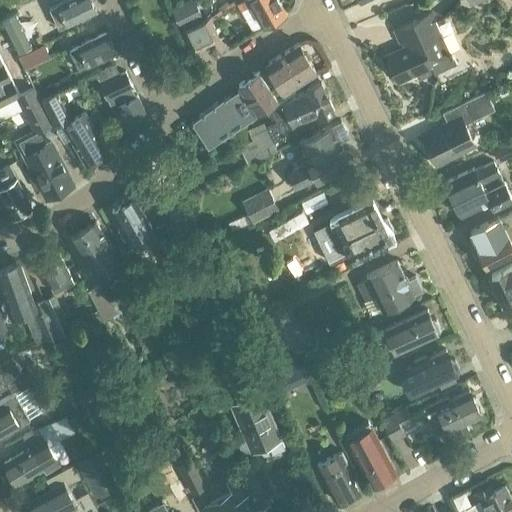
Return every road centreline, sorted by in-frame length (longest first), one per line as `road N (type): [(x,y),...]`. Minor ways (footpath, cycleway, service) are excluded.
road 1 (residential): [(486,352),(324,12)]
road 2 (residential): [(0,242),(77,205),(169,125)]
road 3 (residential): [(169,125),(249,54),(324,12)]
road 4 (residential): [(380,511),(511,442)]
road 5 (residential): [(169,125),(109,0)]
